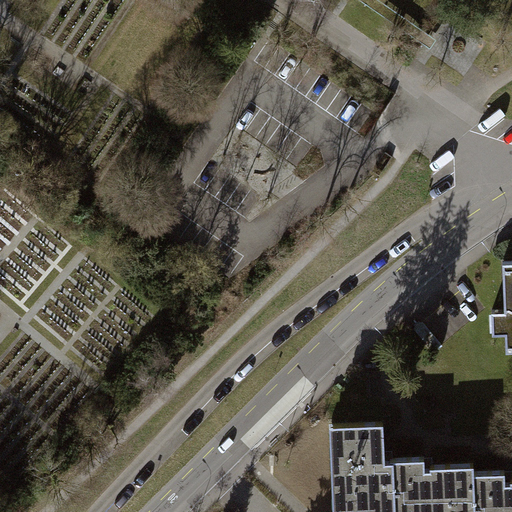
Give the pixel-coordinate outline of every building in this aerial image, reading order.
[(374,0),(424,34),(446,2),(442,0),(374,0)] [(511,260),(501,261),(504,348),(511,347),(511,260)] [(336,510),(391,508),(390,462),(383,462),(381,421),(334,423),(336,510)] [(390,457),(390,462),(391,508),(391,511),(473,511),(472,471),(472,463),(430,464),(430,469),(423,469),(423,456),(390,457)] [(503,471),(472,471),(473,511),(511,511),(511,477),(510,478),(511,483),(503,483),(503,471)]
